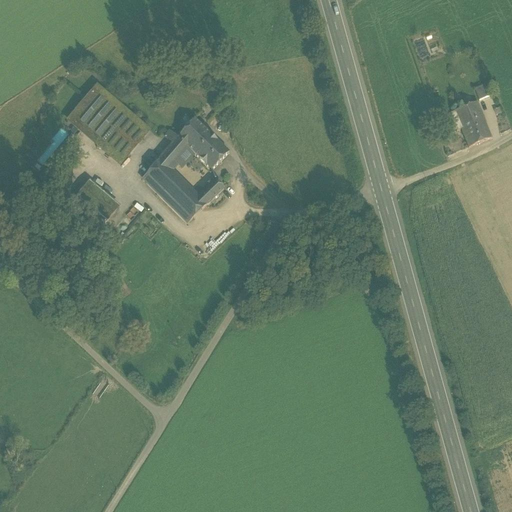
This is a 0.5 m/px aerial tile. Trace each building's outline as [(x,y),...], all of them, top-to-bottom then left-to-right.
[(151,132),(96,86),(65,123),(119,169),(151,132)] [(485,86),(474,91),(479,101),(490,97),(485,86)] [(461,104),(462,109),(472,105),(470,100),(461,104)] [(454,133),(461,130),(484,120),(477,103),(472,105),(462,109),(447,116),(454,133)] [(461,130),(469,149),(492,139),(484,120),(461,130)] [(209,136),(194,121),(178,140),(188,149),(190,152),(211,172),(229,155),(216,143),(217,142),(210,136),(209,136)] [(48,160),(69,134),(61,128),(40,154),(48,160)] [(165,139),(169,142),(174,136),(170,133),(165,139)] [(178,140),(174,136),(169,142),(173,146),(178,140)] [(188,149),(178,140),(173,146),(145,178),(155,187),(169,171),(176,162),(185,152),(188,149)] [(189,156),(187,155),(185,152),(176,162),(180,166),(189,156)] [(198,199),(169,171),(155,187),(190,222),(223,190),(215,182),(198,199)] [(89,185),(78,197),(107,221),(117,209),(89,185)] [(129,293),(120,279),(113,284),(122,298),(129,293)]
